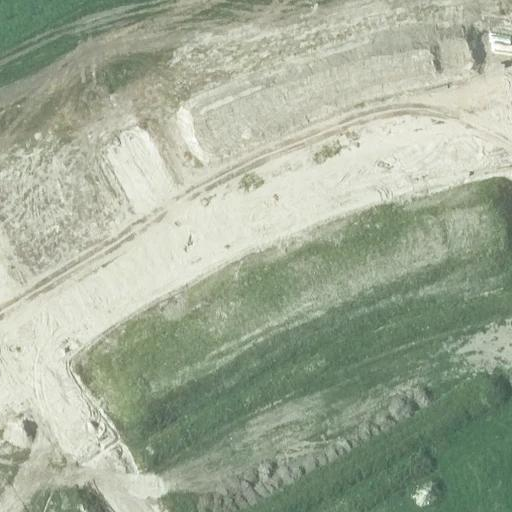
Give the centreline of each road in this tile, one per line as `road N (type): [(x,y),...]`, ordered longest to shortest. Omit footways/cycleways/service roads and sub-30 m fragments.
road 1 (residential): [(32,349),(214,233),(443,150),(511,137)]
road 2 (residential): [(32,349),(138,511)]
